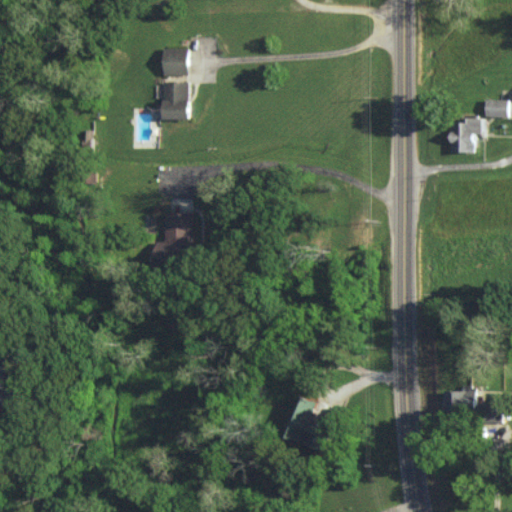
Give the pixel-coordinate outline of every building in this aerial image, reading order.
[(188,75),(188,48),(165,48),(164,75),(188,75)] [(189,81),(163,81),(164,118),(189,118),(189,81)] [(509,99),(486,98),(486,115),(508,115),(509,99)] [(451,150),(475,150),(474,132),(482,132),(482,116),(462,116),(463,121),(451,121),(451,150)] [(192,212),(166,211),(165,240),(155,240),(155,263),(191,264),(192,212)] [(309,422),(316,401),(301,396),(297,408),(293,406),(283,434),(302,441),(302,442),(319,448),(327,428),(309,422)]
